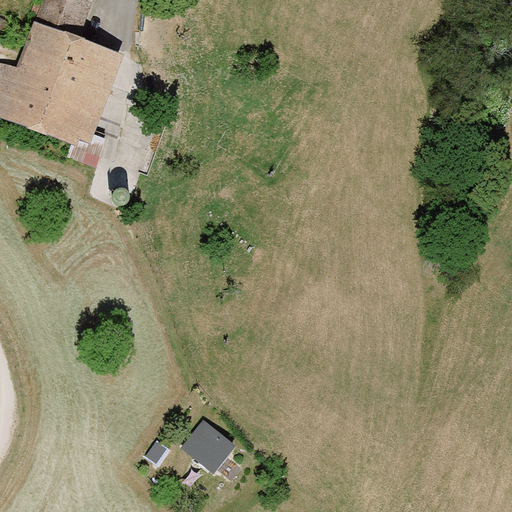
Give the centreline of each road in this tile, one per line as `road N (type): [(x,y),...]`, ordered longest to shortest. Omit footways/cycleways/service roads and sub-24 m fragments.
road 1 (motorway): [(26,511),(309,0)]
road 2 (motorway): [(142,0),(0,241)]
